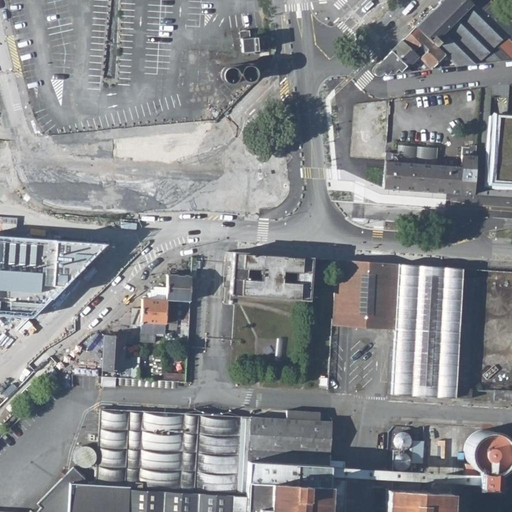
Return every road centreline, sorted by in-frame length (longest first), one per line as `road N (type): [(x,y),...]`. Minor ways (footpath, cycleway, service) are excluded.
road 1 (unknown): [(203,387),(511,412)]
road 2 (tertiary): [(307,82),(322,209),(335,223),(358,233),(468,240)]
road 3 (unknown): [(203,387),(169,400),(79,397),(0,471)]
road 4 (residential): [(511,72),(382,87),(348,61)]
road 5 (unknown): [(215,224),(203,282),(203,387)]
